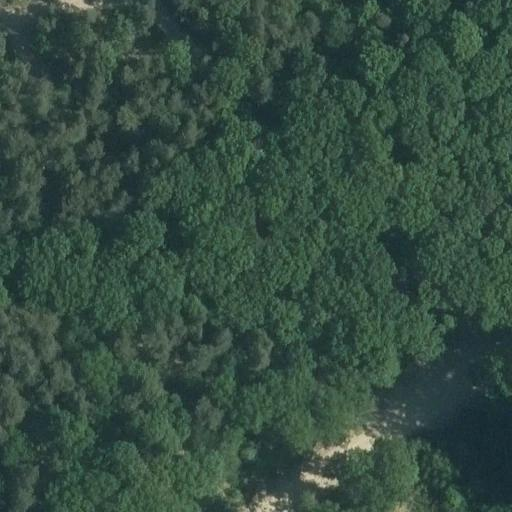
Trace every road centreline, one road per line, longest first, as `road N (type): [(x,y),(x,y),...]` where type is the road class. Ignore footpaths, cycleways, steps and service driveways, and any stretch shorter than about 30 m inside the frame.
road 1 (track): [(114,511),(200,401),(228,341),(206,297),(178,277),(114,196),(28,58),(17,21)]
road 2 (track): [(452,381),(406,313),(143,0)]
road 3 (track): [(266,511),(452,381),(511,352)]
